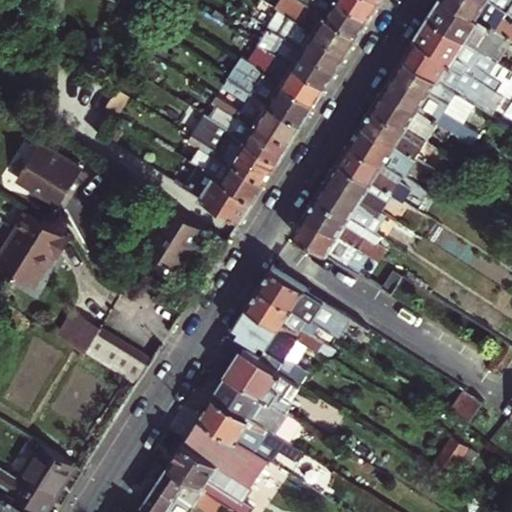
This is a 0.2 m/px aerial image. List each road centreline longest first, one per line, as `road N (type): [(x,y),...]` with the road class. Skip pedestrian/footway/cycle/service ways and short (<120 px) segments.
road 1 (residential): [(93,511),(266,233)]
road 2 (residential): [(266,233),(505,393),(511,383)]
road 3 (residential): [(266,233),(413,0)]
